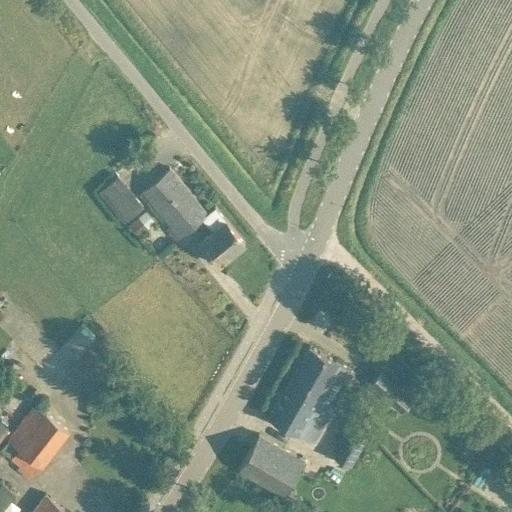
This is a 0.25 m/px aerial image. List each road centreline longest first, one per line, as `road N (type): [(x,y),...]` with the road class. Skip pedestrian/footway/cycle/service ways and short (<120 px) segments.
road 1 (tertiary): [(424,0),(253,370),(167,511)]
road 2 (unclassified): [(290,251),(73,0)]
road 3 (track): [(511,418),(344,260),(290,251)]
